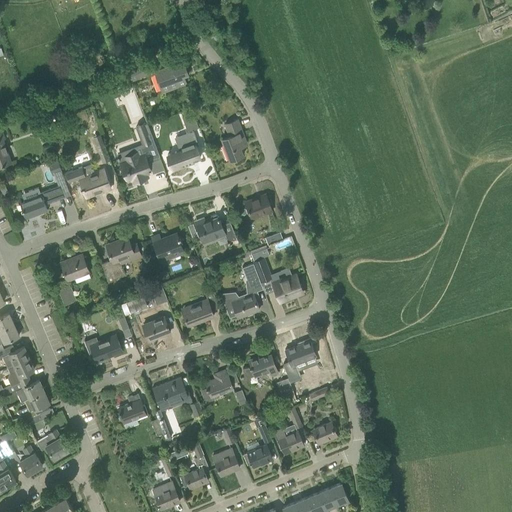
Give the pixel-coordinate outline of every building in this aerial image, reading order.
[(162,91),(176,86),(186,83),(181,70),(185,68),(185,69),(186,69),(183,60),(154,71),(162,91)] [(147,75),(142,63),(127,70),(132,81),(147,75)] [(56,112),(50,115),(52,119),(52,121),(54,120),(56,119),(58,118),(56,112)] [(192,113),(181,117),(187,132),(198,128),(192,113)] [(237,119),(228,123),(224,124),(229,136),(222,139),(230,160),(243,155),(239,146),(246,143),(244,137),(242,137),(240,132),(242,132),(237,119)] [(128,159),(120,162),(125,175),(126,178),(125,178),(127,182),(131,180),(132,180),(133,184),(141,181),(140,180),(139,177),(147,174),(149,173),(146,166),(149,165),(148,163),(147,162),(152,160),(152,161),(159,158),(159,159),(160,158),(147,123),(144,124),(144,123),(137,125),(138,126),(135,127),(142,144),(143,149),(142,149),(144,153),(136,156),(135,152),(133,148),(125,151),(127,155),(126,155),(128,159)] [(0,165),(3,165),(11,162),(3,140),(5,139),(1,127),(0,127),(0,165)] [(109,160),(103,142),(100,134),(93,136),(96,146),(91,148),(97,165),(102,163),(109,160)] [(200,158),(191,135),(185,137),(188,148),(175,153),(180,166),(181,167),(192,163),(192,162),(192,160),(200,158)] [(62,172),(57,161),(55,155),(46,158),(53,175),(62,172)] [(103,169),(85,176),(82,166),(64,173),(68,183),(76,180),(79,188),(80,187),(81,189),(83,188),(86,196),(81,198),(109,188),(111,192),(111,191),(103,169)] [(40,192),(41,195),(20,203),(26,219),(38,214),(38,215),(43,214),(43,212),(47,211),(45,204),(64,197),(60,185),(40,192)] [(245,202),(248,211),(251,217),(263,212),(263,214),(272,211),(266,195),(254,199),(254,198),(245,202)] [(202,241),(224,233),(228,243),(236,240),(231,229),(228,220),(220,223),(218,216),(217,217),(217,215),(215,215),(211,217),(210,218),(210,219),(205,221),(203,218),(195,221),(202,241)] [(192,223),(188,225),(192,237),(197,235),(192,223)] [(268,244),(271,243),(282,239),(280,232),(265,237),(268,244)] [(183,251),(181,246),(178,239),(181,238),(180,236),(178,237),(176,233),(160,239),(158,235),(152,237),(160,260),(183,251)] [(120,243),(107,247),(113,262),(108,263),(111,271),(105,273),(111,289),(117,286),(114,278),(124,274),(121,264),(141,256),(136,243),(130,245),(127,236),(118,240),(120,243)] [(67,280),(74,278),(76,283),(90,277),(88,272),(89,272),(82,254),(73,257),(74,260),(61,265),(67,280)] [(253,262),(253,263),(260,279),(261,282),(271,278),(263,258),(253,262)] [(253,263),(242,268),(248,284),(260,279),(253,263)] [(272,283),(276,292),(279,301),(295,296),(294,293),(302,290),(296,274),(272,283)] [(167,301),(162,285),(155,287),(161,303),(167,301)] [(236,300),(233,293),(220,294),(229,317),(236,314),(238,317),(259,309),(255,298),(259,296),(256,288),(250,290),(252,294),(236,300)] [(64,305),(76,300),(75,296),(63,301),(64,305)] [(213,316),(208,301),(182,311),(188,326),(196,322),(196,321),(202,319),(202,320),(213,316)] [(124,317),(118,302),(112,304),(118,319),(124,317)] [(0,329),(13,324),(8,313),(9,313),(8,312),(0,316),(0,329)] [(170,332),(166,323),(164,316),(142,325),(149,341),(170,332)] [(128,335),(124,318),(119,320),(123,336),(128,335)] [(0,350),(3,349),(1,343),(19,335),(18,334),(18,335),(13,324),(0,329),(0,350)] [(102,359),(122,351),(116,336),(98,343),(96,339),(85,343),(90,358),(94,356),(96,361),(99,360),(100,361),(102,360),(102,359)] [(296,363),(306,359),(316,355),(312,345),(317,343),(314,336),(297,342),(298,345),(285,350),(287,356),(293,354),(296,363)] [(28,358),(24,347),(24,346),(15,350),(12,345),(3,349),(0,350),(0,358),(3,358),(7,367),(13,364),(28,358)] [(277,373),(270,354),(258,359),(258,357),(249,360),(251,366),(249,367),(243,368),(245,381),(251,379),(251,383),(257,382),(256,375),(268,371),(270,376),(277,373)] [(25,373),(34,369),(34,368),(33,368),(28,358),(13,364),(7,367),(10,373),(9,373),(7,377),(11,385),(28,378),(25,373)] [(201,391),(205,403),(215,399),(213,395),(232,388),(227,374),(226,374),(224,370),(213,374),(215,379),(206,382),(208,387),(206,388),(206,389),(201,391)] [(181,377),(152,388),(160,410),(171,406),(169,402),(183,397),(184,401),(191,398),(187,388),(185,389),(181,377)] [(277,382),(283,398),(288,396),(290,402),(296,399),(288,377),(277,382)] [(44,391),(39,381),(39,380),(30,384),(28,378),(11,385),(1,390),(0,390),(0,396),(11,392),(18,394),(21,401),(24,400),(44,391)] [(312,400),(319,397),(329,393),(326,387),(309,394),(312,400)] [(235,392),(239,404),(246,402),(241,389),(235,392)] [(11,426),(26,419),(49,409),(47,403),(49,402),(48,402),(44,391),(24,400),(29,411),(19,415),(19,416),(9,421),(11,426)] [(136,418),(146,415),(148,414),(144,405),(142,405),(138,393),(127,397),(129,403),(118,407),(120,412),(118,413),(119,414),(121,414),(126,428),(139,424),(136,418)] [(189,404),(194,418),(203,414),(198,400),(189,404)] [(293,406),(287,409),(295,428),(302,425),(293,406)] [(49,409),(26,419),(29,425),(54,414),(52,408),(49,409)] [(270,439),(260,415),(253,419),(256,426),(258,426),(265,442),(270,439)] [(151,421),(157,436),(163,433),(161,429),(157,418),(151,421)] [(330,422),(321,425),(313,429),(318,443),(336,435),(330,422)] [(297,430),(286,435),(282,427),(275,430),(284,453),(303,445),(297,430)] [(229,428),(223,430),(228,444),(234,441),(229,428)] [(0,436),(3,442),(5,440),(15,435),(13,430),(0,436)] [(60,437),(55,430),(49,434),(50,434),(37,442),(41,450),(47,446),(54,458),(62,453),(63,453),(68,450),(60,436),(60,437)] [(3,442),(0,443),(8,455),(13,452),(5,440),(3,442)] [(191,443),(197,457),(194,459),(198,469),(181,476),(185,486),(188,485),(190,488),(208,481),(202,468),(208,466),(203,455),(198,441),(191,443)] [(266,444),(247,452),(243,454),(247,463),(251,461),(253,466),(272,458),(266,444)] [(42,466),(38,459),(34,452),(33,452),(29,446),(23,449),(27,456),(19,461),(27,474),(28,473),(36,468),(36,469),(42,466)] [(185,446),(166,454),(169,460),(187,453),(185,446)] [(233,454),(231,447),(212,455),(215,461),(221,475),(228,472),(227,471),(235,468),(235,469),(239,468),(233,454)] [(174,473),(166,454),(160,456),(168,476),(174,473)] [(16,481),(7,468),(3,461),(0,462),(0,487),(1,489),(2,489),(1,489),(9,484),(10,485),(16,481)] [(174,487),(171,481),(162,485),(153,489),(156,488),(158,494),(155,495),(159,503),(157,504),(157,505),(159,505),(161,509),(180,501),(174,487)] [(336,504),(339,503),(348,499),(341,482),(329,487),(336,504)] [(324,509),(336,504),(329,487),(317,492),(324,509)] [(317,492),(306,497),(312,511),(316,511),(324,509),(317,492)] [(65,497),(55,503),(60,511),(73,511),(74,511),(65,497)] [(298,511),(312,511),(306,497),(294,502),(298,511)] [(282,507),(284,511),(298,511),(294,502),(282,507)] [(60,511),(55,503),(45,509),(46,511),(60,511)]
